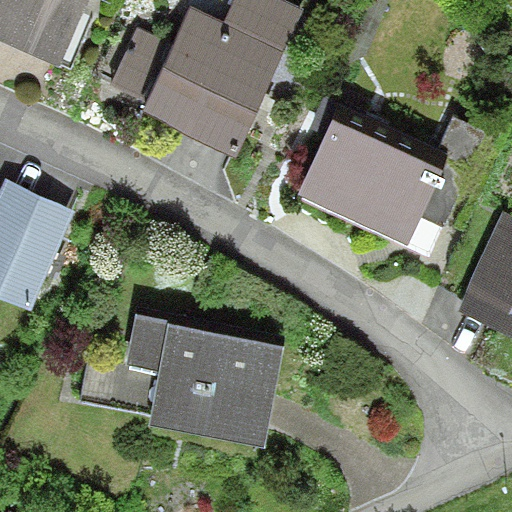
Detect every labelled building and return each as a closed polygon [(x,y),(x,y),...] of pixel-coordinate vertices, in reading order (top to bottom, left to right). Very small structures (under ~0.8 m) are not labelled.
[(0,0),(0,19),(59,45),(78,0),(0,0)] [(142,100),(179,117),(233,142),(294,10),(273,0),(231,0),(219,25),(185,9),(142,100)] [(511,21),(511,0),(456,0),(511,24),(511,21)] [(433,149),(337,106),(302,185),(399,229),(424,175),(453,188),(480,129),(448,115),(433,149)] [(0,288),(30,301),(69,213),(10,187),(0,209),(0,288)] [(511,233),(503,229),(473,293),(511,311),(511,233)] [(152,405),(151,410),(256,430),(264,391),(275,332),(170,312),(159,368),(85,354),(78,391),(152,405)] [(129,486),(131,491),(140,511),(183,511),(165,470),(129,486)]
